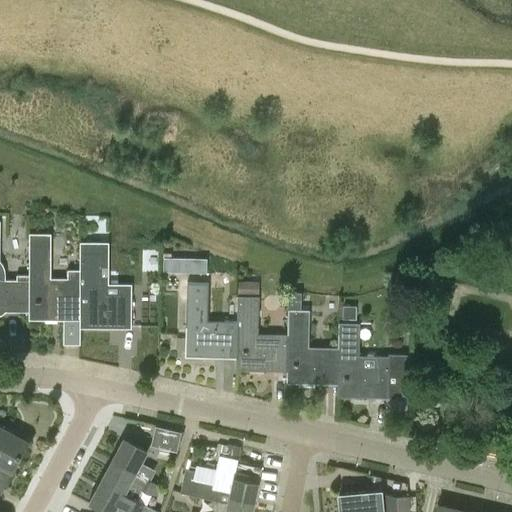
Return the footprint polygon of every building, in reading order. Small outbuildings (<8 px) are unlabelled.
[(79,254),(79,270),(79,283),(80,284),(80,320),(79,320),(79,328),(80,328),(131,328),(131,292),(100,291),(101,254),(101,230),(97,228),(95,223),(80,218),(79,254)] [(29,312),(28,312),(28,320),(63,320),(63,344),(80,344),(80,328),(79,328),(79,320),(80,320),(80,284),(79,283),(79,270),(67,270),(67,277),(49,277),(50,246),(50,234),(29,233),(29,246),(28,275),(29,275),(29,312)] [(191,258),(170,258),(170,273),(191,273),(191,258)] [(0,311),(28,312),(29,312),(29,275),(28,275),(0,274),(0,311)] [(237,321),(236,321),(207,320),(207,283),(187,282),(185,357),(236,358),(237,321)] [(236,358),(235,370),(286,371),(286,370),(287,334),(257,333),(258,296),(237,296),(236,321),(237,321),(236,358)] [(339,304),(340,315),(357,314),(356,304),(339,304)] [(286,370),(286,371),(285,383),(336,384),(337,384),(338,347),(337,347),(307,346),(308,308),(287,308),(286,333),(287,333),(287,334),(286,370)] [(337,384),(336,384),(336,396),(388,397),(409,398),(409,354),(388,353),(388,356),(358,355),(358,322),(338,322),(337,347),(338,347),(337,384)] [(179,433),(156,427),(151,445),(174,451),(179,433)] [(2,428),(0,432),(0,465),(0,466),(0,492),(28,441),(2,428)] [(135,473),(135,472),(146,451),(123,438),(111,460),(135,473)] [(237,463),(237,462),(241,447),(227,444),(223,460),(237,463)] [(111,460),(100,481),(136,501),(136,500),(142,490),(151,495),(157,484),(135,472),(135,473),(111,460)] [(217,491),(212,490),(213,484),(193,479),(195,471),(185,469),(180,493),(215,500),(215,501),(252,509),(257,483),(260,467),(237,462),(237,463),(230,492),(218,489),(217,491)] [(136,501),(100,481),(88,503),(105,511),(114,511),(118,504),(132,511),(157,511),(136,500),(136,501)] [(340,511),(381,511),(380,490),(339,494),(340,511)] [(409,511),(408,497),(396,498),(396,511),(409,511)] [(212,511),(250,511),(252,509),(215,501),(212,511)]
